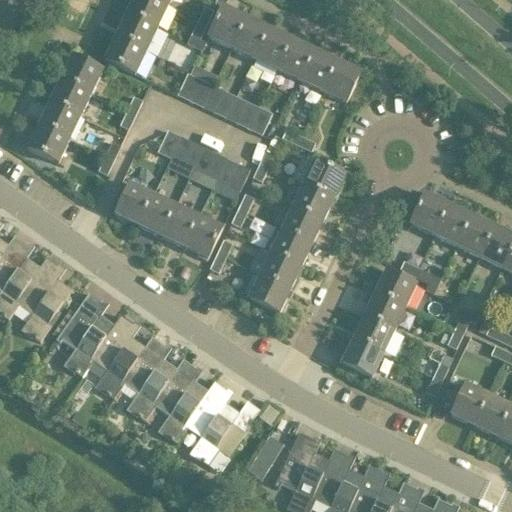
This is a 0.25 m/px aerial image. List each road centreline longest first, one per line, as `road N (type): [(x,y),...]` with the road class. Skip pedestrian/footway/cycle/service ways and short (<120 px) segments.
road 1 (residential): [(0,197),(289,394)]
road 2 (residential): [(289,394),(511,503)]
road 3 (residential): [(289,394),(389,193)]
road 4 (residential): [(389,193),(412,191),(429,174),(429,147),(416,132),(387,128),(369,143),(364,162),(379,188)]
road 5 (tertiary): [(386,0),(511,109)]
